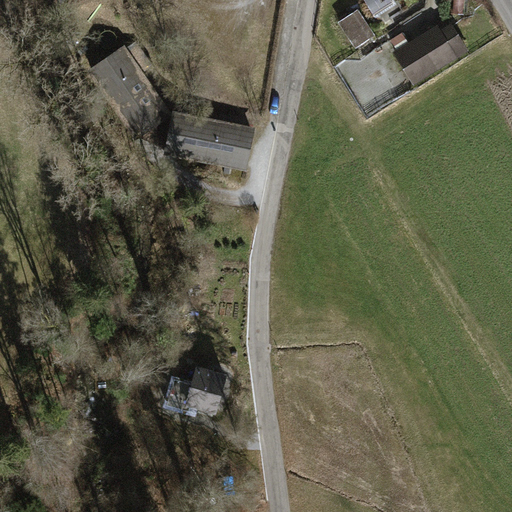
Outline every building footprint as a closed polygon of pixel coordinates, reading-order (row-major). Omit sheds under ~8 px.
[(369,0),(378,14),(396,3),(394,0),(369,0)] [(340,20),(355,48),(377,36),(362,9),(340,20)] [(439,24),(395,51),(415,85),(470,51),(453,22),(442,29),(439,24)] [(126,44),(87,68),(133,139),(172,111),(126,44)] [(256,129),(172,111),(164,155),(248,171),(256,129)] [(192,383),(171,377),(163,405),(217,420),(229,375),(197,366),(192,383)]
